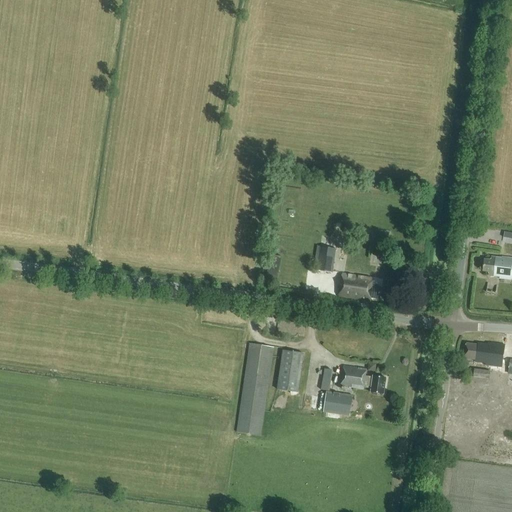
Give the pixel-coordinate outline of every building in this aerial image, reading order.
[(388,234),(378,231),(376,241),(386,244),(388,234)] [(316,270),(332,273),(335,249),(320,247),(316,270)] [(270,254),(268,265),(280,267),(282,256),(270,254)] [(482,271),(486,272),(490,272),(489,277),(500,278),(500,279),(511,280),(511,258),(502,258),(501,258),(491,257),(491,260),(483,259),(482,271)] [(379,299),(380,288),(371,287),(372,281),(371,281),(372,279),(342,274),(339,297),(364,300),(364,303),(370,304),(371,298),(379,299)] [(502,368),(504,345),(487,343),(487,344),(478,343),(477,345),(466,344),(464,359),(475,360),(475,362),(484,364),(484,365),(502,368)] [(236,432),(261,436),(274,347),(249,344),(236,432)] [(298,392),(304,353),(283,350),(277,389),(298,392)] [(383,394),(385,378),(373,376),(373,377),(365,376),(366,370),(343,366),(341,386),(364,389),(364,388),(370,389),(370,392),(383,394)] [(321,390),(329,391),(332,370),(324,369),(321,390)] [(495,377),(495,369),(478,369),(478,376),(495,377)] [(349,416),(353,395),(327,391),(323,412),(349,416)]
